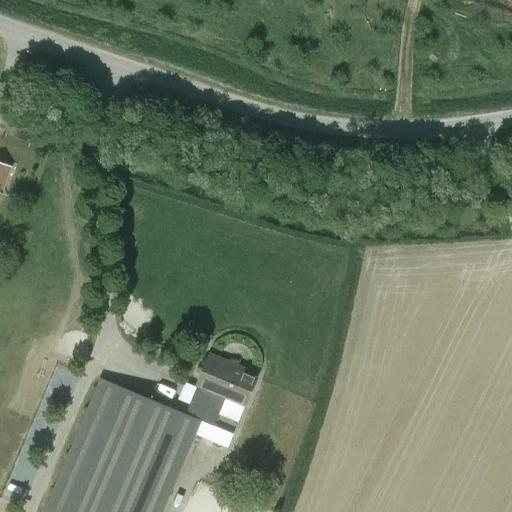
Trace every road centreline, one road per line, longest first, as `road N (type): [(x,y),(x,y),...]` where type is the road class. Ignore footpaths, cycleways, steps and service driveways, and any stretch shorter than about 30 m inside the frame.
road 1 (unclassified): [(511,120),(421,134),(350,132),(0,25)]
road 2 (unknown): [(114,66),(98,183),(102,316),(31,511)]
